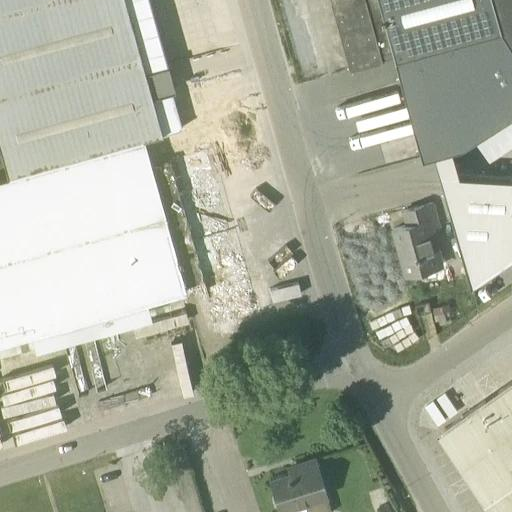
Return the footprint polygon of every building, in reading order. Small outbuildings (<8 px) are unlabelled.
[(0,0),(0,136),(151,95),(125,0),(0,0)] [(511,0),(331,0),(351,71),(384,62),(382,55),(396,52),(424,157),(465,146),(511,116),(511,0)] [(253,314),(189,84),(151,95),(0,136),(0,150),(8,178),(0,179),(0,342),(186,291),(184,286),(203,281),(215,325),(253,314)] [(511,177),(443,173),(472,284),(511,257),(511,177)] [(407,275),(426,269),(445,264),(436,229),(442,227),(435,202),(404,210),(408,225),(394,228),(407,275)] [(418,315),(432,311),(429,301),(416,305),(418,315)] [(449,303),(433,306),(434,314),(450,310),(451,310),(449,303)] [(511,511),(511,381),(442,430),(464,462),(466,461),(479,480),(488,492),(488,493),(490,496),(492,499),(493,499),(495,502),(501,511),(511,511)] [(319,511),(331,508),(327,496),(315,458),(296,464),(298,470),(269,479),(279,511),(308,502),(311,511),(319,511)]
